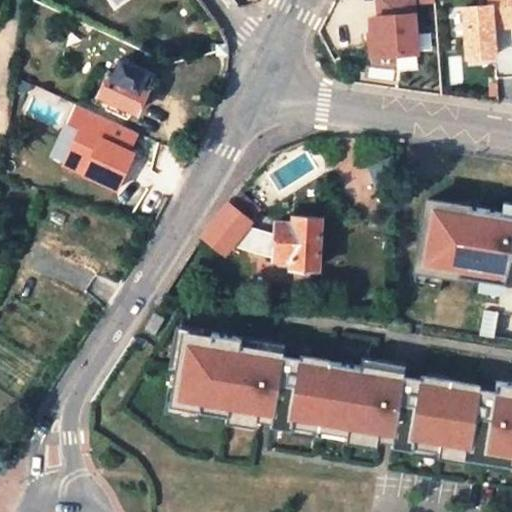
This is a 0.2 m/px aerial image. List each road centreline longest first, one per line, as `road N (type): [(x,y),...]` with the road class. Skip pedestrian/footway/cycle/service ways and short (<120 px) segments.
road 1 (secondary): [(265,89),(61,408),(52,437),(53,495)]
road 2 (secondary): [(511,133),(265,89)]
